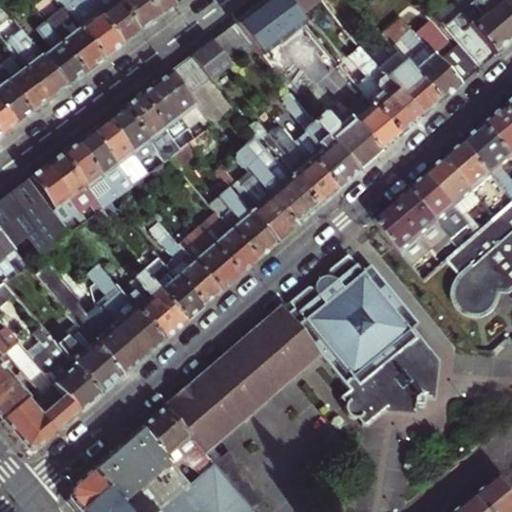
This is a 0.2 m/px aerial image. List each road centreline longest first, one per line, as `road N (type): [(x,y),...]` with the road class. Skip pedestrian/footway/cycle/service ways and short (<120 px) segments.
road 1 (residential): [(511,74),(25,493)]
road 2 (residential): [(0,170),(229,0)]
